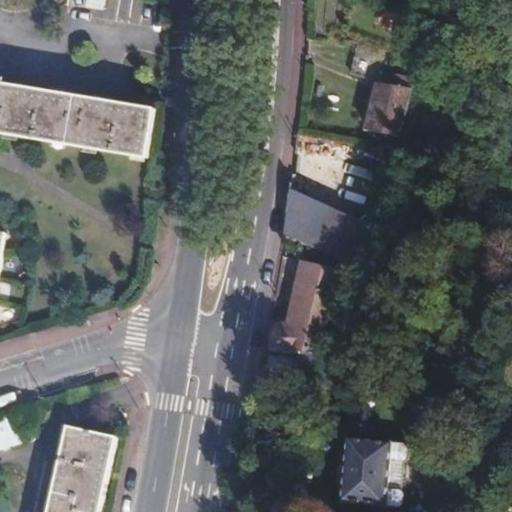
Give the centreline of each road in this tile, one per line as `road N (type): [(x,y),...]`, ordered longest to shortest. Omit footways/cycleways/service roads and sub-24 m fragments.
road 1 (secondary): [(197,511),(269,136),(270,0)]
road 2 (secondary): [(198,0),(201,132),(178,346)]
road 3 (residential): [(0,382),(139,341),(178,346)]
road 4 (secondary): [(178,346),(149,511)]
